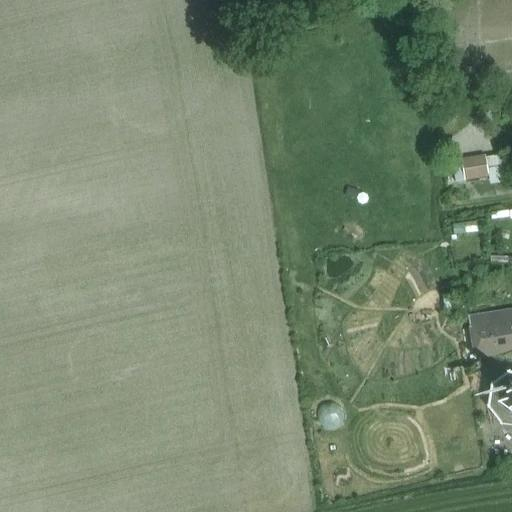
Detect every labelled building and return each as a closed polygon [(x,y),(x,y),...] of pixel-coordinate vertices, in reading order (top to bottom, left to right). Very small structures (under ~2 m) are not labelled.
[(506,159),(486,163),(485,159),(460,163),(462,171),(453,172),(455,183),(490,178),(491,185),(498,184),(499,186),(506,184),(505,174),(508,174),(506,159)] [(355,241),(363,233),(351,222),(343,229),(355,241)] [(476,223),(453,226),(454,235),(478,232),(476,223)] [(445,312),(453,312),(451,295),(443,296),(445,312)] [(511,310),(467,318),(474,358),(511,351),(511,310)] [(511,381),(506,381),(498,395),(499,410),(507,418),(511,417),(511,381)]
